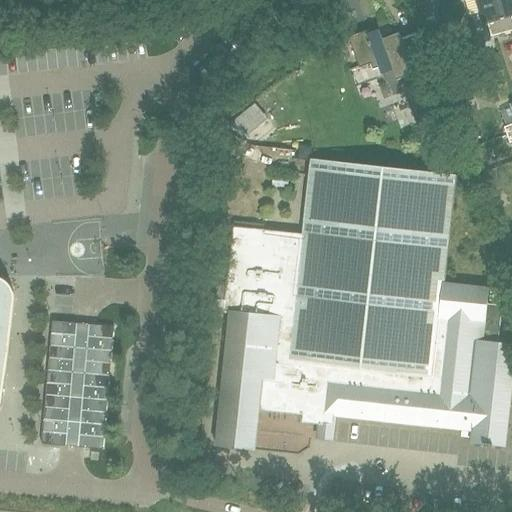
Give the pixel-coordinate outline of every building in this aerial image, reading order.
[(511,0),(475,0),(482,25),(488,23),(491,37),(511,31),(511,0)] [(425,60),(416,35),(405,39),(411,56),(406,58),(397,34),(381,40),(378,32),(367,37),(366,32),(349,39),(360,68),(371,64),(373,70),(379,68),(381,73),(392,69),(396,81),(413,74),(422,99),(409,104),(417,124),(439,115),(437,110),(446,107),(428,59),(425,60)] [(242,140),(259,127),(246,111),(229,124),(242,140)] [(443,283),(455,175),(311,160),(303,235),(234,228),(225,312),(230,312),(216,446),(255,451),(259,411),(302,416),(302,423),(313,424),(336,427),(337,417),(472,431),(470,444),(504,447),(511,373),(511,344),(497,343),(501,306),(487,304),(489,288),(443,283)] [(511,191),(503,196),(507,203),(511,200),(511,191)] [(0,407),(2,401),(13,311),(14,301),(15,296),(13,291),(13,290),(10,285),(8,283),(5,280),(2,278),(0,277),(0,407)]
